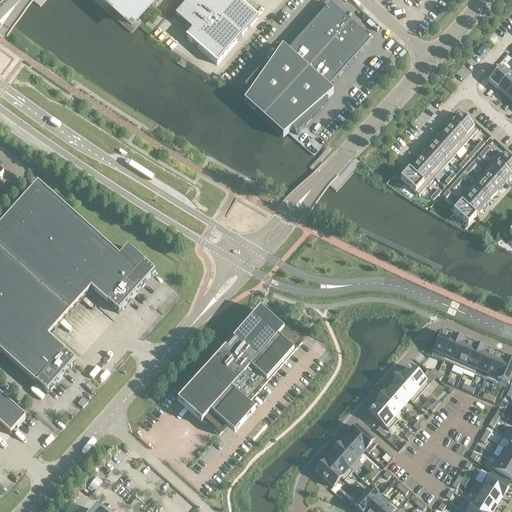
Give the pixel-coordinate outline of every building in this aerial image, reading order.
[(154,0),(94,0),(105,10),(109,5),(131,25),(154,0)] [(189,0),(175,17),(192,31),(186,38),(217,66),(258,18),(237,0),(189,0)] [(246,100),(244,103),(245,104),(248,99),(267,117),(286,134),(282,137),(283,138),(292,131),(298,136),(300,133),(302,131),(328,102),(326,100),(333,94),(333,93),(330,95),(327,91),(328,89),(371,42),(330,5),(288,53),(286,55),(281,52),(283,49),(282,48),(277,56),(275,54),(245,88),(251,94),(248,97),(246,100)] [(496,90),(509,75),(501,68),(488,82),(496,90)] [(504,97),(511,88),(511,77),(509,75),(496,90),(504,97)] [(459,115),(452,124),(470,140),(478,132),(459,115)] [(470,140),(452,124),(445,132),(463,148),(470,140)] [(463,148),(445,132),(437,140),(456,156),(463,148)] [(456,156),(437,140),(430,148),(448,164),(456,156)] [(448,164),(430,148),(423,156),(441,172),(448,164)] [(441,172),(423,156),(416,164),(434,180),(441,172)] [(511,177),(511,162),(505,156),(498,164),(494,161),(493,162),(511,178),(511,177)] [(511,178),(493,162),(487,169),(505,185),(511,178)] [(434,180),(416,164),(409,172),(427,188),(434,180)] [(505,185),(487,169),(479,177),(498,194),(505,185)] [(427,188),(409,172),(401,181),(419,197),(427,188)] [(498,194),(479,177),(472,186),(490,202),(498,194)] [(0,227),(0,352),(47,395),(76,363),(74,362),(48,338),(70,314),(91,290),(118,314),(119,315),(155,274),(127,249),(119,258),(97,238),(67,211),(38,185),(0,227)] [(490,202),(472,186),(465,193),(483,209),(490,202)] [(483,209),(465,193),(458,201),(476,217),(483,209)] [(476,217),(458,201),(450,210),(460,220),(468,227),(470,224),(476,217)] [(180,401),(177,404),(201,426),(204,423),(206,424),(212,417),(226,429),(234,436),(254,413),(246,407),(273,377),(302,344),(283,333),(284,332),(261,311),(254,318),(252,316),(250,318),(239,330),(206,367),(182,394),(178,399),(180,401)] [(443,362),(453,340),(442,335),(434,353),(445,358),(443,362)] [(454,367),(464,344),(453,339),(453,340),(443,362),(454,367)] [(464,371),(474,348),(464,344),(454,367),(464,371)] [(475,376),(484,353),(474,348),(464,371),(475,376)] [(485,380),(495,357),(484,353),(475,376),(485,380)] [(495,385),(505,362),(495,357),(485,380),(495,385)] [(508,385),(511,376),(511,364),(505,362),(495,385),(496,385),(498,381),(508,385)] [(429,386),(409,369),(401,378),(421,396),(429,386)] [(421,396),(401,378),(393,387),(413,405),(421,396)] [(413,405),(393,387),(385,396),(402,411),(409,402),(413,405)] [(402,411),(385,396),(377,405),(397,423),(398,422),(394,419),(402,411)] [(0,397),(0,425),(11,435),(25,420),(0,397)] [(78,405),(83,409),(88,403),(83,398),(78,405)] [(397,423),(377,405),(369,414),(389,432),(397,423)] [(377,446),(357,428),(348,438),(369,456),(377,446)] [(369,456),(348,438),(340,447),(357,461),(365,453),(368,456),(369,456)] [(357,461),(340,447),(333,456),(353,474),(353,473),(350,470),(357,461)] [(511,453),(504,449),(498,459),(511,467),(511,453)] [(353,474),(333,456),(325,465),(345,483),(353,474)] [(511,467),(498,459),(492,469),(511,481),(511,467)] [(345,483),(325,465),(316,474),(333,489),(341,480),(345,483)] [(477,480),(482,482),(486,474),(482,471),(477,480)] [(509,489),(488,475),(481,485),(502,499),(509,489)] [(502,499),(481,485),(475,495),(496,509),(502,499)] [(358,511),(367,511),(379,500),(369,491),(354,508),(358,511)] [(494,511),(496,509),(475,495),(469,505),(480,511),(494,511)] [(383,511),(391,504),(390,504),(387,507),(379,500),(367,511),(383,511)]
